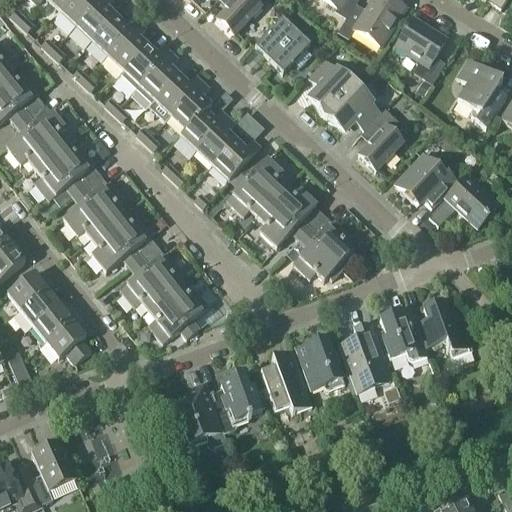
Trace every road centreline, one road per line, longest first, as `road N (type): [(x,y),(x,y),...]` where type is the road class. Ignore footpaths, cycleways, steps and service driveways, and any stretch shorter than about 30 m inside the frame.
road 1 (residential): [(433,266),(149,0)]
road 2 (residential): [(284,324),(65,90)]
road 3 (residential): [(150,373),(0,201)]
road 4 (residential): [(0,440),(150,373)]
road 5 (residential): [(284,324),(433,266)]
road 6 (residential): [(150,373),(284,324)]
